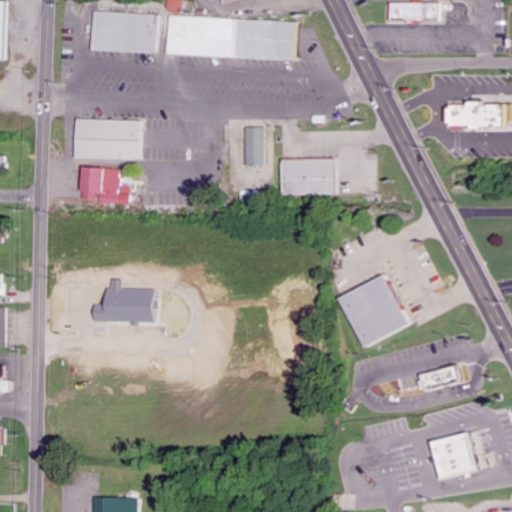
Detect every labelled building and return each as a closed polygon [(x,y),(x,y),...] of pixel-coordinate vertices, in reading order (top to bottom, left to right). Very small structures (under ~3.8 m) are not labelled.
[(12,1),(0,0),(0,59),(11,60),(12,1)] [(185,0),(173,0),(173,12),(186,12),(185,0)] [(391,0),(391,19),(406,19),(408,22),(413,22),(413,17),(441,21),(439,2),(391,0)] [(101,11),(100,49),(164,54),(164,14),(101,11)] [(177,15),(175,55),(302,62),(304,21),(177,15)] [(447,106),(446,123),(450,122),(450,126),(470,125),(470,129),(482,129),(481,125),(506,127),(505,103),(483,103),(483,100),(469,100),(468,104),(452,103),(450,106),(447,106)] [(87,119),(86,158),(150,160),(150,120),(87,119)] [(273,165),(273,127),(252,127),(253,166),(273,165)] [(12,156),(0,155),(0,175),(12,176),(12,156)] [(293,158),(291,194),(347,194),(345,158),(293,158)] [(129,168),(92,166),(91,201),(136,203),(137,188),(128,187),(129,168)] [(0,243),(15,243),(15,230),(9,230),(9,222),(0,222),(0,243)] [(0,296),(5,296),(5,286),(10,286),(10,273),(0,273),(0,296)] [(348,298),(372,346),(420,323),(394,275),(348,298)] [(13,308),(0,307),(0,347),(12,348),(13,308)] [(11,366),(0,365),(0,393),(14,394),(15,376),(11,376),(11,366)] [(433,374),(434,381),(427,381),(429,390),(436,390),(474,382),(470,366),(433,374)] [(0,455),(9,456),(10,427),(0,426),(0,455)] [(443,441),(454,479),(493,470),(482,432),(443,441)] [(148,511),(149,498),(102,497),(101,511),(148,511)]
